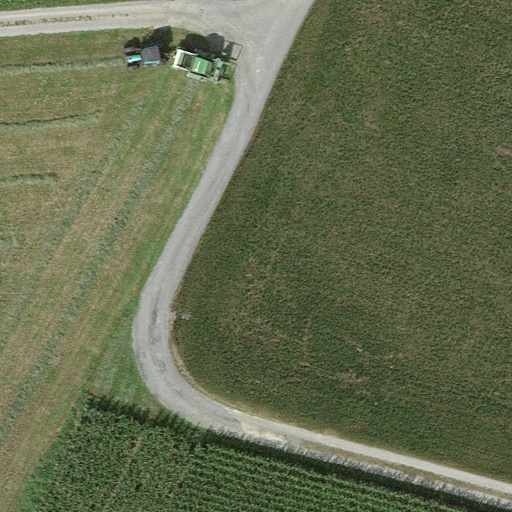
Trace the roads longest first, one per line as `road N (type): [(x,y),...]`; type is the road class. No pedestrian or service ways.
road 1 (track): [(277,44),(163,292),(148,352),(155,382),(174,404),(219,427),(511,509)]
road 2 (track): [(0,31),(172,22),(251,32),(277,44)]
